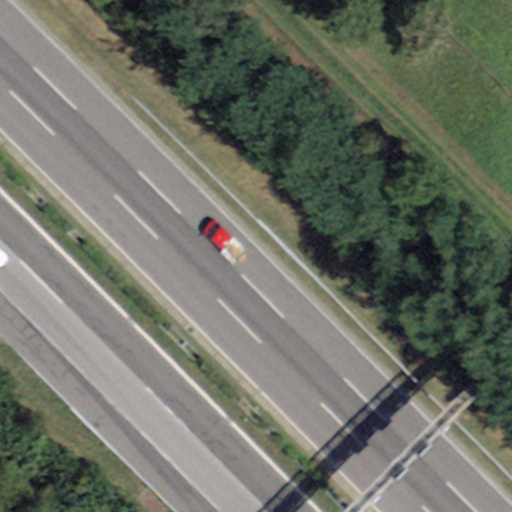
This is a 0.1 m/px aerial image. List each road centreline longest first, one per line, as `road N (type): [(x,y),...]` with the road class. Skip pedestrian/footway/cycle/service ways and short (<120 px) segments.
road 1 (motorway): [(449,511),(0,59)]
road 2 (motorway): [(0,246),(264,511)]
road 3 (track): [(511,238),(275,0)]
